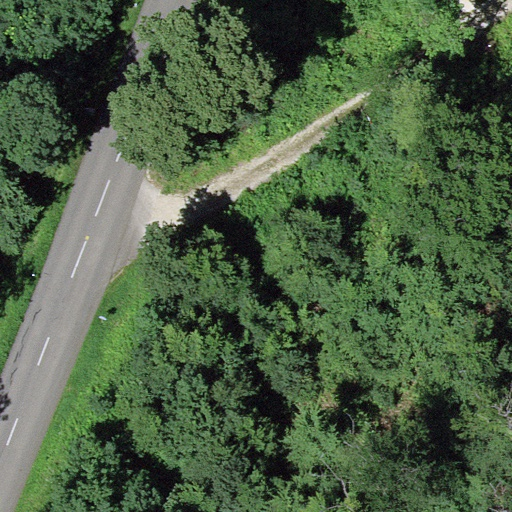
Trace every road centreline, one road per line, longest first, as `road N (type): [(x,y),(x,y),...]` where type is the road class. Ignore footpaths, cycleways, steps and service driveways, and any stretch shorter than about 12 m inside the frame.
road 1 (secondary): [(0,464),(176,0)]
road 2 (track): [(76,265),(293,138),(472,12)]
